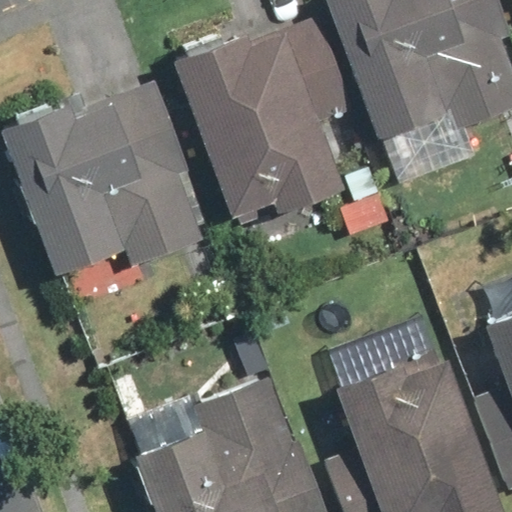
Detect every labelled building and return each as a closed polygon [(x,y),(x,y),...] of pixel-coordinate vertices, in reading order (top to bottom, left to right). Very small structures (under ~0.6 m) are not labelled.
[(460,129),(511,112),(511,37),(511,36),(511,35),(511,8),(509,0),(344,0),(387,132),(454,111),(460,129)] [(289,211),(359,187),(331,106),(355,97),(323,3),(188,50),(246,216),(286,202),(289,211)] [(16,115),(73,272),(132,250),(138,266),(220,236),(162,75),(92,100),(88,89),(16,115)] [(511,320),(502,324),(511,351),(511,320)] [(508,511),(511,511),(511,499),(459,353),(415,370),(412,360),(352,378),(392,511),(508,511)] [(336,511),(315,448),(305,451),(278,368),(197,394),(207,425),(152,444),(175,511),(336,511)]
